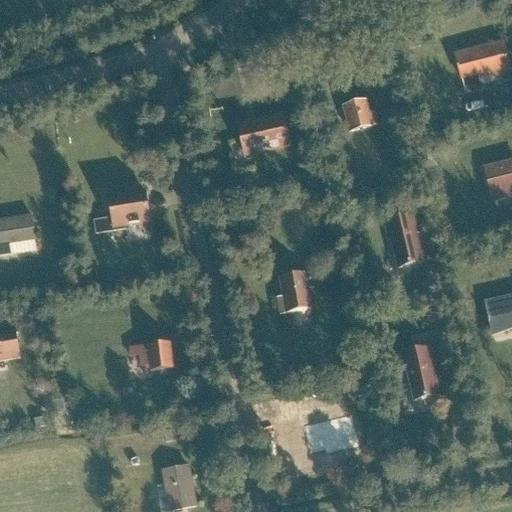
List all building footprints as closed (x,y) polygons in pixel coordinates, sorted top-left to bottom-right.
[(400,32),(404,52),(416,49),(415,43),(425,41),(422,27),(400,32)] [(510,74),(503,44),(455,56),(461,81),(494,73),(495,78),(510,74)] [(369,114),(366,103),(343,109),(349,132),(376,125),(373,112),(369,114)] [(282,118),(238,128),(245,157),(289,147),(282,118)] [(398,144),(397,137),(385,140),(386,147),(398,144)] [(511,163),(484,170),(493,203),(511,198),(511,163)] [(150,224),(145,193),(113,198),(116,220),(94,223),(96,236),(125,232),(125,228),(150,224)] [(31,217),(0,221),(0,258),(10,256),(9,245),(35,241),(31,217)] [(419,234),(415,217),(384,224),(388,242),(391,241),(398,270),(423,264),(416,235),(419,234)] [(281,317),(311,311),(307,292),(313,291),(310,276),(305,277),(304,275),(281,279),(284,298),(278,299),(281,317)] [(511,298),(485,305),(491,331),(510,327),(511,329),(511,328),(511,298)] [(347,335),(352,360),(366,357),(360,332),(347,335)] [(15,333),(0,335),(0,363),(19,360),(15,333)] [(150,367),(151,373),(173,371),(170,346),(129,350),(130,359),(140,357),(141,368),(150,367)] [(433,368),(435,367),(431,350),(400,357),(405,374),(407,374),(414,403),(439,397),(433,368)] [(64,413),(63,403),(51,404),(52,414),(64,413)] [(351,417),(304,428),(304,430),(310,454),(324,451),(325,455),(329,454),(351,449),(358,448),(351,417)] [(36,431),(46,429),(44,419),(34,421),(36,431)] [(174,432),(164,434),(166,444),(176,442),(174,432)] [(177,511),(196,508),(194,498),(188,468),(163,473),(170,511),(177,511)]
